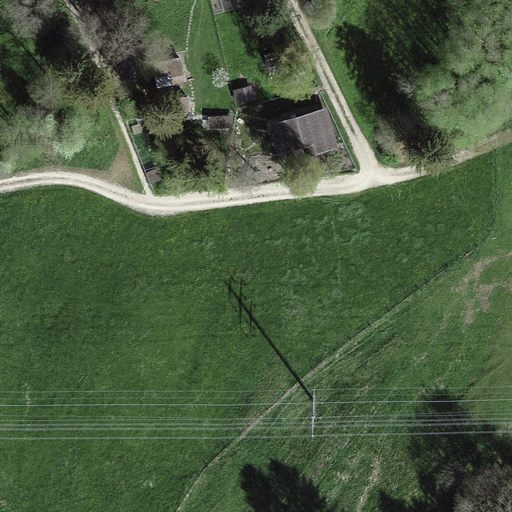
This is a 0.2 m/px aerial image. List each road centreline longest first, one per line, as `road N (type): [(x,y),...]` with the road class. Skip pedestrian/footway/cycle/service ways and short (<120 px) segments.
road 1 (track): [(0,187),(57,176),(152,208),(200,204),(426,172),(511,140)]
road 2 (track): [(299,0),(375,180)]
